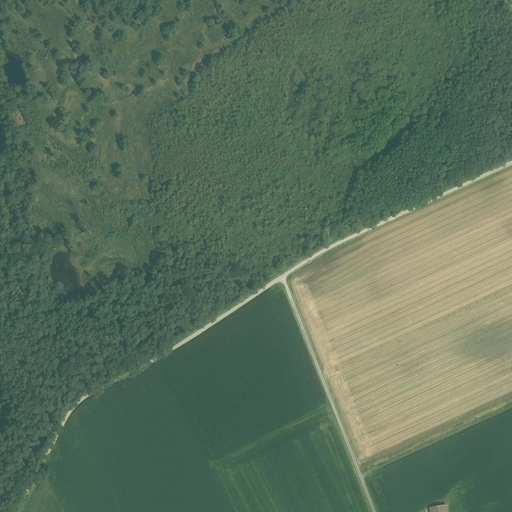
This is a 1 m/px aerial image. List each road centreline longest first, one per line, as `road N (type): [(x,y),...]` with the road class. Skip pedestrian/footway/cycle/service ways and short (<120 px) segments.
road 1 (track): [(511,159),(348,235),(82,399),(15,511)]
road 2 (unclassified): [(283,277),(375,511)]
